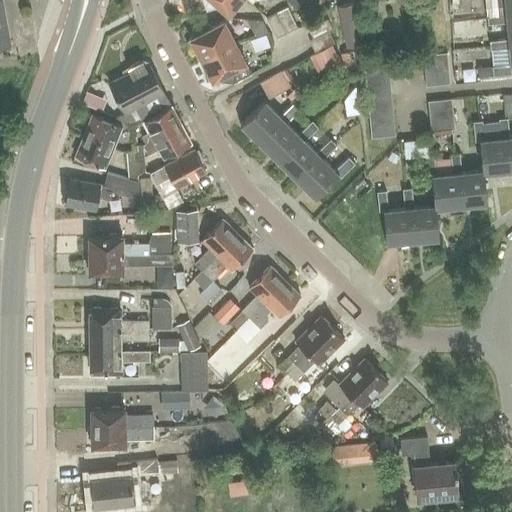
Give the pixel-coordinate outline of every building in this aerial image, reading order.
[(202,0),(206,11),(207,10),(218,7),(228,15),(240,0),(202,0)] [(302,0),(286,0),(296,10),(305,3),(302,0)] [(511,0),(503,0),(505,13),(486,15),(487,23),(505,21),(505,16),(511,15),(511,0)] [(350,3),(334,6),(342,47),(359,44),(350,3)] [(297,27),(289,11),(287,7),(277,13),(286,32),(297,27)] [(266,18),(274,35),(275,38),(286,32),(277,13),(266,18)] [(507,38),(489,40),(490,49),(508,48),(508,43),(511,42),(511,15),(505,16),(505,21),(507,38)] [(313,39),(328,31),(332,29),(327,19),(307,29),(313,39)] [(212,27),(207,24),(200,20),(186,44),(194,49),(200,60),(234,42),(223,21),(212,27)] [(314,52),(318,50),(334,42),(328,31),(313,39),(309,41),(314,52)] [(250,74),(245,63),(234,42),(200,60),(206,71),(205,81),(233,83),(250,74)] [(510,64),(491,65),(491,66),(492,74),(510,73),(510,68),(511,67),(511,42),(508,43),(508,48),(510,64)] [(332,45),(310,56),(317,72),(340,61),(332,45)] [(340,52),(342,66),(353,64),(350,50),(340,52)] [(422,56),(423,66),(446,64),(445,53),(422,56)] [(112,81),(111,85),(125,112),(130,123),(150,113),(144,102),(164,92),(148,62),(143,60),(128,67),(130,72),(112,81)] [(423,66),(424,77),(448,74),(446,64),(423,66)] [(492,74),(491,66),(478,68),(478,76),(492,74)] [(388,77),(387,67),(363,70),(364,80),(388,77)] [(283,69),(260,82),(269,97),(291,85),(283,69)] [(424,77),(425,87),(449,84),(448,74),(424,77)] [(388,77),(364,80),(366,89),(389,87),(388,77)] [(389,87),(366,89),(367,99),(391,96),(389,87)] [(292,91),(286,97),(293,103),(299,97),(292,91)] [(391,96),(367,99),(368,109),(392,106),(391,96)] [(427,101),(428,111),(452,109),(451,99),(427,101)] [(264,100),(240,125),(258,143),(283,118),(286,122),(299,109),(293,103),(280,116),(264,100)] [(392,106),(368,109),(369,119),(393,116),(392,106)] [(146,144),(181,125),(171,107),(144,121),(152,136),(148,138),(146,134),(142,136),(146,144)] [(428,111),(429,122),(453,119),(452,109),(428,111)] [(125,112),(116,117),(130,123),(129,121),(125,112)] [(114,148),(123,126),(93,114),(85,135),(84,136),(114,148)] [(393,116),(369,119),(370,129),(394,126),(393,116)] [(283,118),(258,143),(277,161),(301,136),(305,140),(317,127),(311,120),(298,133),(286,122),(283,118)] [(429,122),(430,132),(454,129),(453,119),(429,122)] [(507,119),(498,120),(500,139),(504,138),(508,171),(511,171),(511,137),(509,138),(507,119)] [(482,121),(474,122),(476,142),(480,141),(483,167),(483,168),(484,174),(508,171),(504,138),(500,139),(484,140),(482,121)] [(164,157),(190,144),(191,143),(181,125),(146,144),(144,145),(148,153),(155,149),(153,146),(157,144),(164,157)] [(394,126),(370,129),(371,139),(395,136),(394,126)] [(105,168),(114,148),(84,136),(85,135),(76,156),(105,168)] [(301,136),(277,161),(295,179),(319,154),(323,158),(336,145),(329,139),(317,151),(305,140),(301,136)] [(410,155),(433,153),(432,137),(409,139),(410,155)] [(137,159),(146,158),(144,145),(135,146),(136,152),(137,159)] [(194,149),(190,152),(151,172),(158,184),(171,177),(177,188),(206,171),(194,149)] [(128,166),(137,164),(136,152),(127,153),(128,166)] [(460,152),(450,153),(452,173),(457,172),(460,206),(487,204),(484,174),(483,168),(483,170),(462,172),(460,152)] [(319,154),(295,179),(313,197),(337,174),(340,177),(354,163),(347,156),(334,169),(323,158),(319,154)] [(434,155),(425,156),(427,176),(432,176),(435,205),(435,209),(460,206),(457,172),(452,173),(436,174),(434,155)] [(146,158),(137,159),(139,175),(147,170),(146,158)] [(137,164),(128,166),(130,179),(139,182),(137,164)] [(112,192),(141,199),(139,182),(108,173),(106,185),(70,178),(65,204),(96,210),(98,196),(110,199),(112,192)] [(142,197),(154,195),(152,182),(149,177),(139,178),(142,197)] [(412,188),(402,189),(404,208),(409,208),(412,242),(438,239),(435,209),(435,205),(414,207),(412,188)] [(409,208),(404,208),(388,210),(386,191),(376,192),(378,212),(382,211),(386,244),(412,242),(409,208)] [(142,197),(144,211),(163,209),(161,194),(154,195),(142,197)] [(173,212),(174,243),(196,242),(195,211),(173,212)] [(194,263),(194,264),(202,270),(238,234),(222,219),(207,234),(201,240),(207,246),(209,248),(207,250),(197,261),(194,263)] [(171,253),(171,232),(153,232),(150,243),(124,243),(123,232),(111,232),(108,235),(89,235),(90,256),(151,255),(151,254),(171,253)] [(238,234),(202,270),(208,277),(212,281),(227,266),(231,270),(252,249),(238,234)] [(124,276),(124,266),(171,265),(171,253),(151,254),(151,255),(90,256),(90,275),(109,274),(109,276),(124,276)] [(249,318),(285,281),(270,265),(249,286),(257,295),(242,311),(249,318)] [(194,280),(204,290),(212,281),(208,277),(202,270),(194,280)] [(184,272),(175,272),(176,288),(185,288),(184,272)] [(212,281),(198,295),(204,300),(206,302),(207,301),(219,289),(212,281)] [(280,317),(301,296),(285,281),(249,318),(250,319),(259,328),(260,328),(268,320),(264,316),(271,308),(280,317)] [(166,301),(161,299),(150,299),(150,329),(169,329),(169,306),(166,301)] [(227,319),(239,307),(230,299),(213,316),(222,324),(227,319)] [(150,332),(150,329),(150,321),(122,321),(122,309),(91,309),(91,331),(150,332)] [(236,329),(248,317),(242,311),(230,323),(236,329)] [(289,372),(333,328),(322,317),(296,343),(300,346),(281,365),(289,372)] [(189,353),(202,347),(190,321),(177,327),(189,353)] [(333,328),(289,372),(288,373),(296,380),(315,361),(318,364),(344,338),(333,328)] [(150,341),(150,332),(91,331),(91,352),(123,351),(123,341),(150,341)] [(156,338),(156,351),(177,351),(177,338),(156,338)] [(232,342),(213,357),(222,367),(240,352),(232,342)] [(122,362),(151,362),(151,351),(123,351),(91,352),(91,374),(122,374),(122,362)] [(205,355),(180,355),(180,394),(190,394),(205,393),(205,355)] [(342,388),(331,400),(339,407),(376,371),(364,359),(339,384),(342,388)] [(339,407),(347,416),(358,405),(363,410),(389,384),(376,371),(339,407)] [(307,379),(291,394),(300,404),(317,389),(307,379)] [(161,394),(161,412),(190,411),(190,394),(180,394),(161,394)] [(212,396),(206,405),(206,412),(216,419),(226,406),(212,396)] [(318,410),(327,418),(335,410),(326,402),(318,410)] [(338,425),(345,419),(347,416),(339,407),(330,416),(338,425)] [(93,429),(153,426),(152,416),(125,417),(125,408),(114,408),(112,410),(93,411),(93,429)] [(126,440),(153,440),(153,426),(93,429),(93,447),(112,447),(115,450),(126,449),(126,440)] [(392,436),(379,437),(380,449),(393,448),(392,436)] [(417,499),(457,495),(454,462),(431,464),(429,437),(401,440),(403,455),(411,454),(414,482),(415,482),(417,499)] [(319,449),(321,468),(377,462),(374,443),(319,449)] [(130,476),(159,473),(158,459),(118,464),(120,477),(92,480),(95,507),(133,503),(130,476)] [(177,460),(160,462),(162,474),(178,472),(177,460)]
